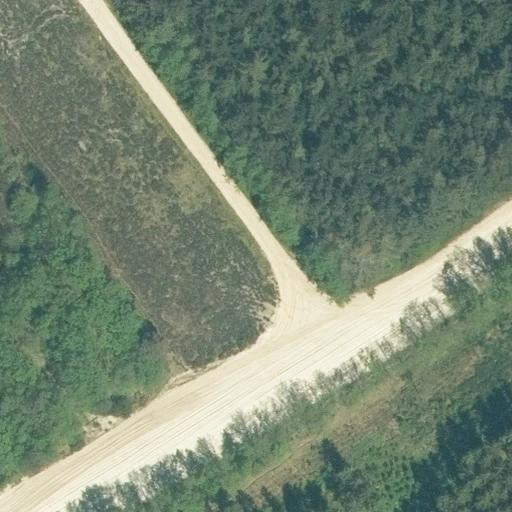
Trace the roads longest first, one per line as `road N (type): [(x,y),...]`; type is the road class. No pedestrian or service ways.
road 1 (track): [(511,235),(73,511)]
road 2 (track): [(326,354),(288,276),(87,0)]
